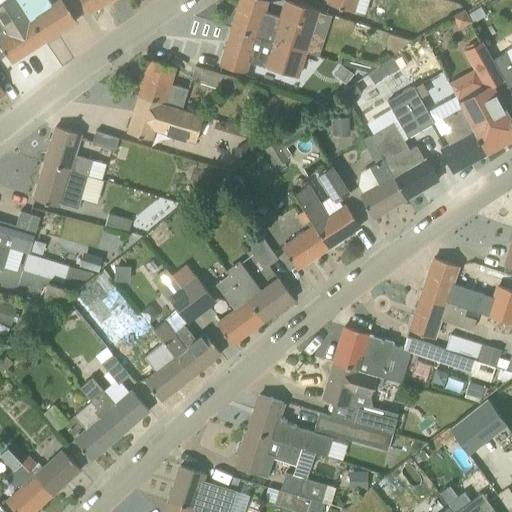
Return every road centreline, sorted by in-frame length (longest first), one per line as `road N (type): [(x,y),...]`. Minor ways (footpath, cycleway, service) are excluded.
road 1 (unclassified): [(84,511),(273,332),(511,171)]
road 2 (residential): [(0,114),(157,0)]
